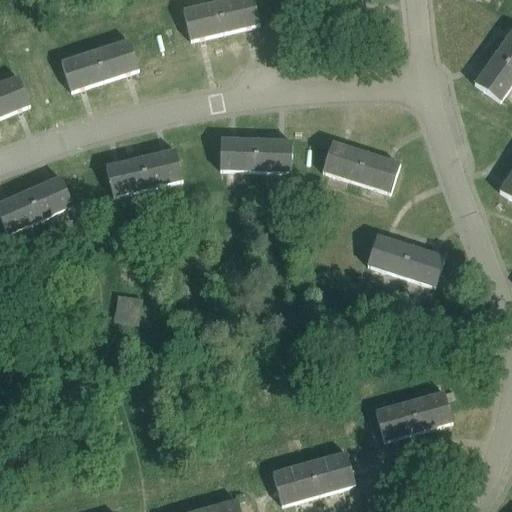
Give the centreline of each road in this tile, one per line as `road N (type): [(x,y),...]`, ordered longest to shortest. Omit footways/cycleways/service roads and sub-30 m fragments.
road 1 (residential): [(0,164),(181,110),(428,89)]
road 2 (residential): [(428,89),(511,352)]
